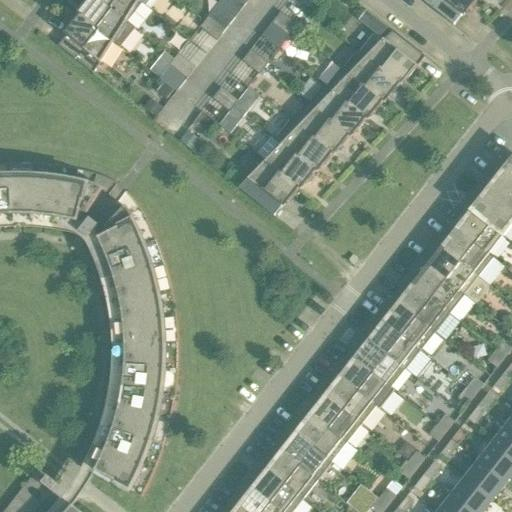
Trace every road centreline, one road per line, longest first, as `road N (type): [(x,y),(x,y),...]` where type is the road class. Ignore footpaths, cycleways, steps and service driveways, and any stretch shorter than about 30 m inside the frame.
road 1 (residential): [(185,511),(507,96)]
road 2 (residential): [(507,96),(387,0)]
